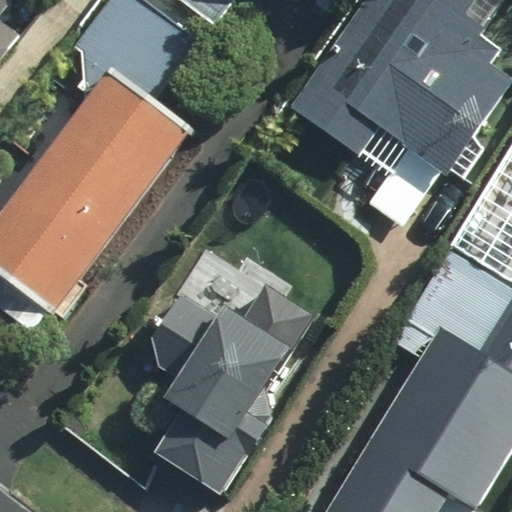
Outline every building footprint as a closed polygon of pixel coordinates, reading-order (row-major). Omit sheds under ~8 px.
[(22,0),(0,0),(0,73),(32,32),(10,15),(22,0)] [(391,157),(409,131),(466,168),(511,99),(511,25),(487,10),(493,0),(384,0),(314,106),(391,157)] [(211,122),(129,62),(0,234),(0,243),(78,301),(211,122)] [(237,314),(194,289),(157,352),(199,376),(160,444),(243,492),(284,423),(271,415),(270,415),(314,339),(246,300),(237,314)] [(452,322),(341,511),(448,511),(463,486),(494,504),(511,472),(511,318),(495,347),(452,322)]
